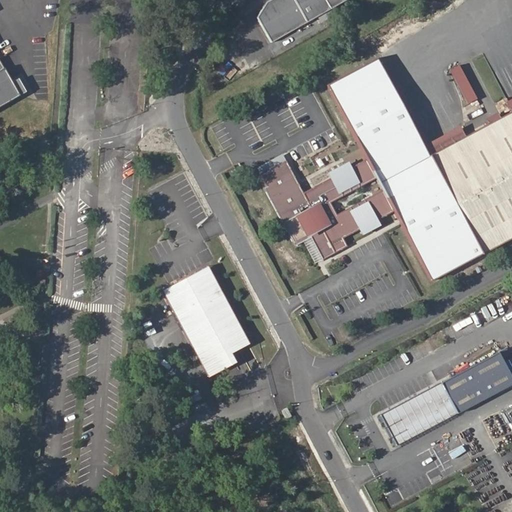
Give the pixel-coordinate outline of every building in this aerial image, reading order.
[(272,44),(350,0),(271,0),(267,3),(258,19),(272,44)] [(462,63),(452,68),(469,102),(479,98),(462,63)] [(0,108),(15,99),(8,85),(0,72),(0,108)] [(22,96),(14,82),(8,85),(15,99),(22,96)] [(511,112),(431,155),(483,255),(511,239),(511,112)] [(331,225),(320,202),(310,207),(287,162),(262,174),(268,188),(265,190),(294,245),(312,235),(324,258),(336,251),(324,229),(331,225)] [(244,341),(202,264),(158,288),(204,373),(231,358),(226,350),(244,341)] [(511,381),(488,337),(371,401),(395,445),(511,381)] [(288,396),(281,400),(286,410),(294,406),(288,396)]
